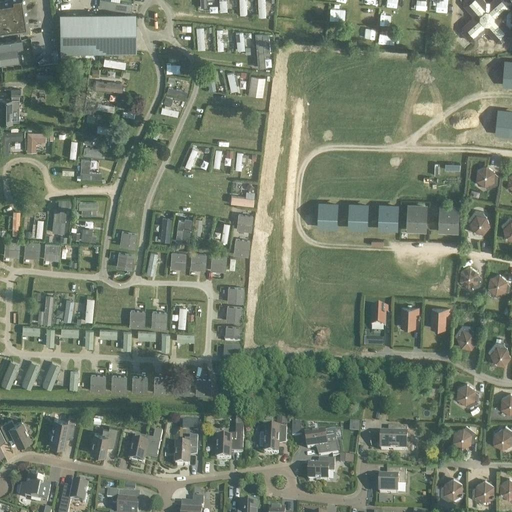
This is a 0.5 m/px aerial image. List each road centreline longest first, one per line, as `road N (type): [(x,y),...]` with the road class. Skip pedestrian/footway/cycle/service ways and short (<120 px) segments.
road 1 (residential): [(366,421),(365,492),(355,503),(287,495),(282,468),(167,485)]
road 2 (residential): [(167,485),(43,459),(18,463),(0,486)]
